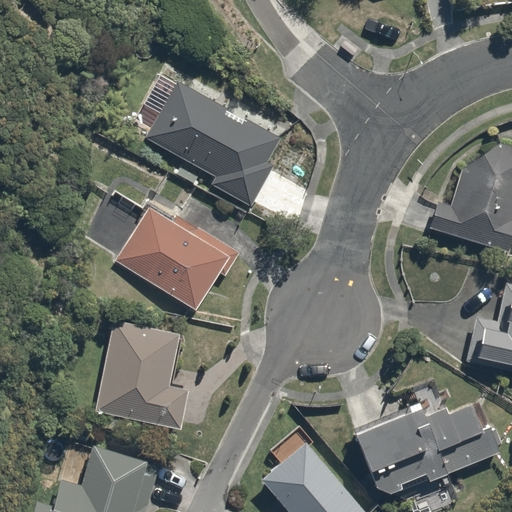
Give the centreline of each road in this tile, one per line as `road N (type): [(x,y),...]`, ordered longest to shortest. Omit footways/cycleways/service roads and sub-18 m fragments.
road 1 (residential): [(395,120),(359,184),(318,316),(211,511)]
road 2 (residential): [(395,120),(289,37),(264,0)]
road 3 (residential): [(511,62),(454,80),(395,120)]
